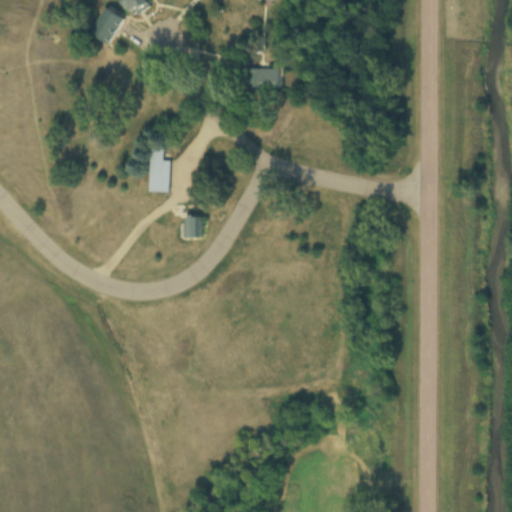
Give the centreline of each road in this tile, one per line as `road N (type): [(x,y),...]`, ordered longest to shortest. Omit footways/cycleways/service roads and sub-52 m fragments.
road 1 (residential): [(430,194),(382,195),(269,170),(213,264),(180,292),(139,298),(83,279),(0,199)]
road 2 (residential): [(428,511),(430,0)]
